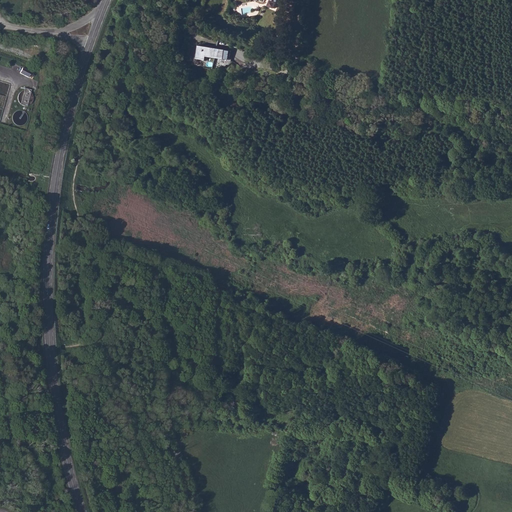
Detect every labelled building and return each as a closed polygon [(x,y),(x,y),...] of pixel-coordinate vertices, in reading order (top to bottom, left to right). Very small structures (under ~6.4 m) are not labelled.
[(269,0),(268,2),(270,3),(269,7),(274,9),(277,0),(269,0)] [(199,52),(198,60),(207,61),(207,57),(216,59),(217,47),(200,44),(199,52)] [(227,49),(217,47),(216,59),(225,60),(230,60),(231,51),(227,50),(227,49)] [(198,60),(199,52),(196,51),(194,66),(206,68),(207,61),(198,60)] [(22,67),(20,72),(28,76),(31,71),(22,67)]
